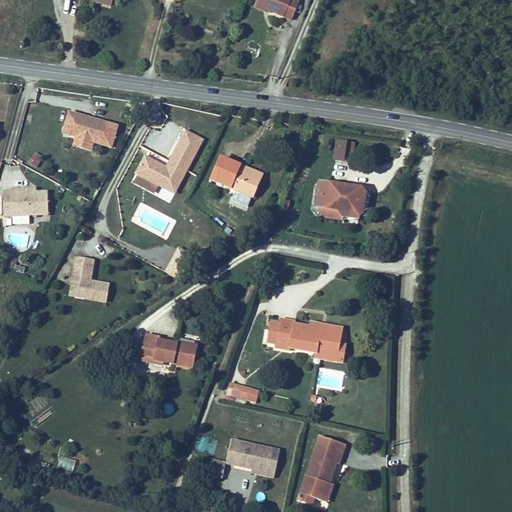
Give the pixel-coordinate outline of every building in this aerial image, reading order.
[(274,0),(231,0),(245,6),(246,4),(268,13),(274,0)] [(113,148),(120,123),(68,109),(62,134),(75,138),(73,145),(93,151),(95,143),(113,148)] [(205,142),(188,133),(168,169),(147,157),(137,174),(138,174),(159,187),(175,195),(205,142)] [(354,161),(355,141),(336,139),(334,160),(354,161)] [(35,152),(29,164),(37,167),(43,155),(35,152)] [(261,181),(237,171),(239,164),(221,159),(213,180),(255,197),(261,181)] [(239,164),(237,171),(261,181),(263,174),(239,164)] [(159,187),(138,174),(132,186),(153,198),(159,187)] [(360,190),(318,185),(315,211),(337,213),(342,220),(358,222),(359,219),(362,216),(365,196),(360,190)] [(7,219),(51,217),(50,194),(37,195),(37,191),(14,193),(14,195),(6,195),(7,219)] [(193,256),(179,249),(167,272),(181,280),(193,256)] [(71,298),(108,304),(110,286),(92,283),(95,263),(77,260),(71,298)] [(281,323),(272,321),(269,341),(278,342),(277,349),(291,351),(291,350),(317,353),(318,352),(338,355),(341,334),(321,331),(321,329),(311,327),(295,325),(295,323),(281,321),(281,323)] [(312,323),(311,327),(321,329),(321,331),(341,334),(342,327),(312,323)] [(158,339),(144,337),(140,363),(162,366),(163,362),(172,364),(173,360),(193,363),(197,345),(177,342),(176,345),(157,342),(158,339)] [(338,355),(318,352),(317,353),(317,358),(344,362),(346,347),(340,346),(338,355)] [(227,394),(256,403),(260,390),(231,381),(227,394)] [(315,431),(291,423),(269,488),(291,495),(294,488),(297,489),(303,472),(300,470),(307,450),(309,451),(315,431)] [(245,436),(204,427),(199,451),(224,457),(226,451),(241,454),(245,436)] [(327,510),(346,443),(317,434),(298,501),(327,510)] [(252,437),(245,436),(241,454),(226,451),(224,457),(223,461),(246,466),(252,437)] [(198,449),(184,446),(180,463),(195,466),(198,449)]
